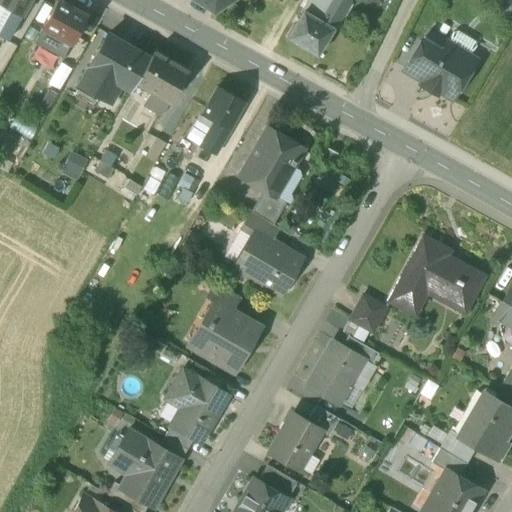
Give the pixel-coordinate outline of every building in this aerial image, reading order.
[(30,0),(0,0),(0,5),(10,11),(21,17),(30,0)] [(86,15),(58,0),(56,0),(41,28),(70,44),(86,15)] [(193,0),(213,12),(231,0),(193,0)] [(342,11),(323,0),(309,0),(303,11),(332,28),(342,11)] [(349,0),(348,0),(323,0),(342,11),(349,0)] [(10,11),(0,29),(0,36),(8,40),(21,17),(10,11)] [(303,11),(286,38),(316,55),(333,28),(332,28),(303,11)] [(474,40),(457,30),(452,32),(446,41),(469,55),(475,46),(474,40)] [(107,35),(78,85),(98,96),(102,89),(113,96),(120,84),(130,91),(135,83),(149,59),(107,35)] [(440,51),(420,40),(402,69),(422,81),(440,51)] [(422,81),(420,84),(436,93),(437,90),(451,98),(475,59),(469,55),(446,41),(440,51),(422,81)] [(187,72),(153,52),(149,59),(135,83),(150,92),(168,102),(169,103),(187,72)] [(244,102),(217,87),(201,115),(214,122),(228,130),(244,102)] [(168,102),(150,92),(143,105),(160,115),(168,102)] [(228,130),(214,122),(199,147),(214,155),(228,130)] [(302,149),(266,128),(238,176),(262,190),(274,197),(275,196),(302,149)] [(155,138),(144,157),(154,163),(165,144),(155,138)] [(69,150),(59,171),(77,179),(87,158),(69,150)] [(192,153),(184,165),(201,175),(208,163),(192,153)] [(192,190),(197,180),(183,173),(178,182),(192,190)] [(262,190),(250,212),(272,225),(285,202),(275,196),(274,197),(262,190)] [(272,225),(250,212),(239,230),(252,238),(256,231),(271,240),(277,228),(272,225)] [(271,240),(256,231),(252,238),(234,269),(276,294),(290,271),(293,273),(299,261),(283,252),(285,249),(271,240)] [(448,250),(422,236),(387,301),(413,315),(422,300),(417,297),(424,284),(466,307),(483,276),(445,256),(448,250)] [(238,296),(215,283),(206,299),(212,303),(213,301),(229,311),(238,296)] [(511,284),(500,305),(507,309),(498,325),(511,332),(511,284)] [(385,307),(362,295),(349,320),(358,325),(372,332),(385,307)] [(229,311),(213,301),(212,303),(203,318),(208,321),(193,347),(233,371),(258,328),(229,311)] [(358,325),(349,320),(342,332),(351,337),(358,325)] [(378,353),(347,336),(341,346),(364,360),(363,361),(371,366),(378,353)] [(328,338),(326,337),(319,351),(309,346),(295,374),(308,380),(328,338)] [(341,346),(331,341),(305,386),(338,405),(363,361),(364,360),(341,346)] [(511,364),(499,387),(511,394),(511,364)] [(226,395),(182,369),(171,388),(186,396),(170,424),(193,438),(199,441),(226,395)] [(486,397),(463,437),(458,434),(457,434),(456,436),(476,447),(498,460),(509,443),(505,440),(511,427),(511,409),(482,392),(481,394),(486,397)] [(338,419),(315,406),(306,422),(321,430),(320,431),(328,436),(338,419)] [(294,421),(288,417),(268,452),(298,469),(299,467),(307,453),(320,431),(321,430),(306,422),(297,416),(294,421)] [(193,438),(170,424),(163,436),(186,449),(193,438)] [(175,457),(127,429),(110,459),(128,470),(120,485),(118,487),(147,504),(153,507),(167,481),(163,479),(175,457)] [(457,434),(450,430),(439,448),(466,464),(476,447),(456,436),(457,434)] [(466,464),(439,448),(431,462),(445,471),(446,470),(458,477),(466,464)] [(318,460),(307,453),(299,467),(310,474),(318,460)] [(296,482),(267,465),(257,482),(282,496),(281,498),(285,501),(296,482)] [(458,477),(446,470),(445,471),(422,511),(421,511),(468,511),(481,490),(458,477)] [(257,482),(252,479),(233,511),(275,511),(273,511),(281,498),(282,496),(257,482)] [(142,511),(147,504),(118,487),(120,485),(113,482),(106,494),(122,503),(136,511),(142,511)] [(111,511),(83,494),(72,511),(111,511)] [(136,511),(122,503),(116,511),(136,511)]
